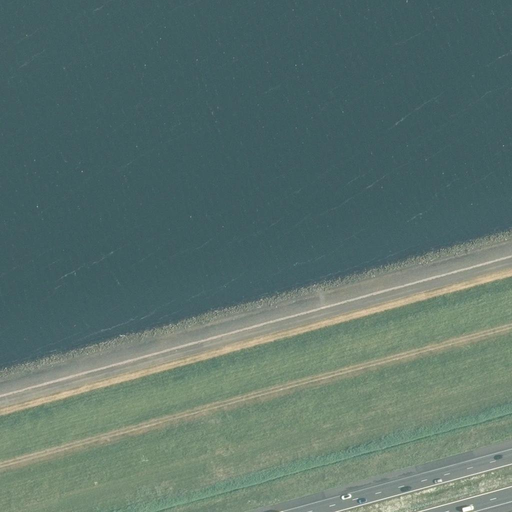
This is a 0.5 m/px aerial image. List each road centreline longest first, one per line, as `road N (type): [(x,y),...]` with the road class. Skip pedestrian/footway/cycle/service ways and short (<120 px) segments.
road 1 (track): [(0,462),(511,322)]
road 2 (motorway): [(511,454),(303,511)]
